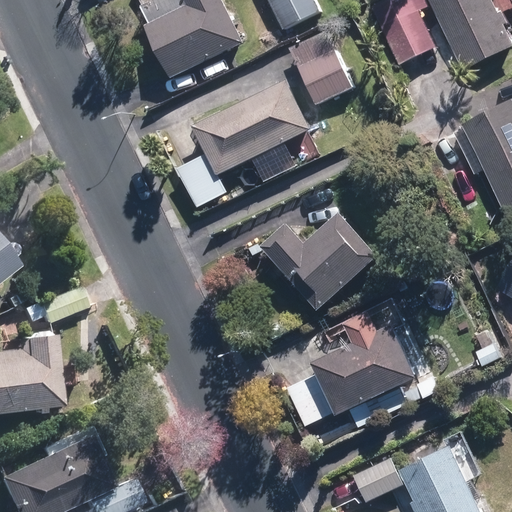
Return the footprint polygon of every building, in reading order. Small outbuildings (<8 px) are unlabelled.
[(247,40),(228,0),(155,0),(141,7),(174,75),(247,40)] [(323,11),(317,0),(271,0),(286,29),(323,11)] [(441,47),(424,9),(432,6),(429,0),(382,0),(373,4),(399,65),(441,47)] [(511,31),(497,0),(433,0),(466,72),(511,50),(511,31)] [(337,30),(296,46),(318,103),(359,87),(337,30)] [(293,79),(197,123),(221,174),(317,130),(293,79)] [(479,173),(489,168),(511,213),(511,212),(511,103),(458,130),(479,173)] [(314,244),(295,221),(266,245),(320,310),(386,256),(351,213),(314,244)] [(0,276),(16,264),(0,244),(0,276)] [(44,315),(47,323),(85,307),(77,286),(22,308),(28,322),(44,315)] [(310,428),(352,408),(362,428),(382,418),(373,398),(425,374),(401,323),(387,330),(377,310),(351,322),(360,342),(321,361),(326,373),(291,389),(310,428)] [(0,413),(59,411),(55,333),(16,335),(17,346),(0,346),(0,413)] [(0,472),(0,483),(5,494),(0,496),(0,503),(3,511),(56,511),(119,484),(92,423),(43,444),(46,452),(0,472)] [(402,467),(409,483),(417,499),(412,501),(417,511),(487,511),(456,443),(402,467)] [(409,483),(402,467),(397,455),(356,474),(369,501),(409,483)] [(135,480),(69,508),(70,511),(133,511),(147,507),(135,480)]
